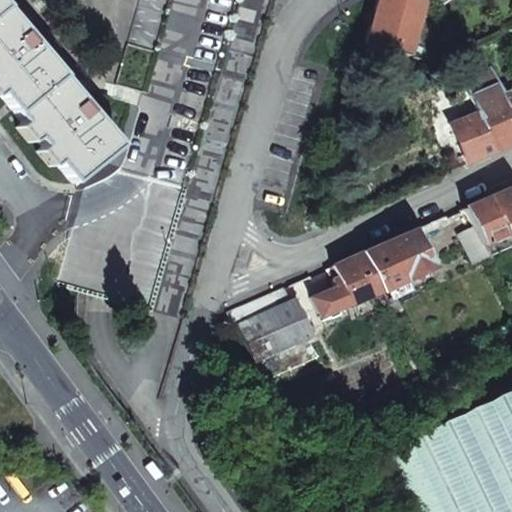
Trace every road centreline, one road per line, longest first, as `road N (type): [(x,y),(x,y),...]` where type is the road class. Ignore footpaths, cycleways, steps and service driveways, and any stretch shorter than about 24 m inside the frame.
road 1 (unknown): [(175,439),(117,364),(109,331),(197,7)]
road 2 (residential): [(511,167),(213,296)]
road 3 (residential): [(322,0),(285,42),(213,296)]
road 4 (tertiary): [(146,511),(0,315)]
road 5 (residential): [(213,296),(175,439),(225,511)]
